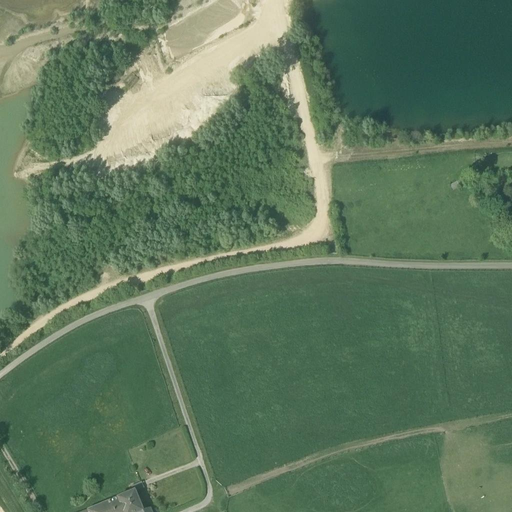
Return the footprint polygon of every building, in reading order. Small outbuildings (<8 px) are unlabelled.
[(465,178),(451,187),(453,192),(468,183),(465,178)] [(486,184),(477,181),(475,188),(483,191),(486,184)] [(131,487),(133,492),(144,488),(141,483),(131,487)] [(117,499),(122,511),(143,511),(135,492),(133,492),(117,499)] [(87,511),(122,511),(117,499),(87,511)]
